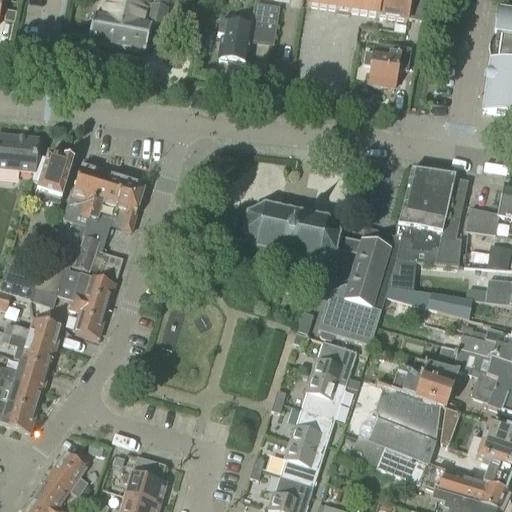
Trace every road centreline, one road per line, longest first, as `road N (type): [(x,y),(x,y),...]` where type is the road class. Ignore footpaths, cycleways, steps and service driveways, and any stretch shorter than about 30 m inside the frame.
road 1 (residential): [(190,126),(106,374),(77,407)]
road 2 (unclassified): [(455,161),(190,126)]
road 3 (residential): [(199,511),(216,454),(77,407)]
road 4 (residential): [(455,161),(478,0)]
road 5 (unclassified): [(190,126),(48,107)]
